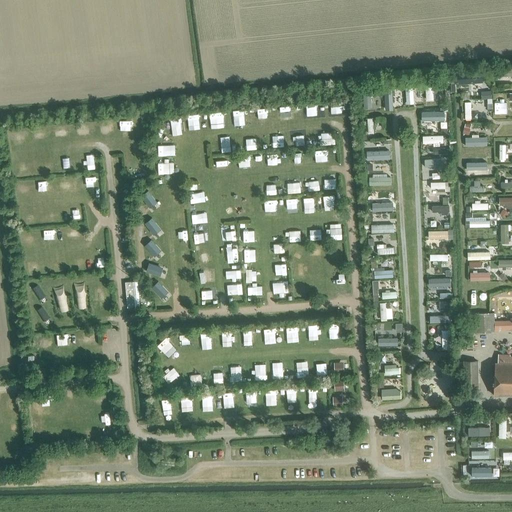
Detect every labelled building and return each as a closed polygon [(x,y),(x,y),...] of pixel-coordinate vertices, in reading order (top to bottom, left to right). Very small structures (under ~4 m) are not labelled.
[(499,75),(511,75),(511,67),(499,68),(499,75)] [(426,99),(440,99),(440,83),(426,83),(426,99)] [(407,84),(407,103),(415,103),(415,84),(407,84)] [(394,106),(394,87),(385,87),(385,106),(394,106)] [(373,107),(372,91),(364,91),(364,107),(373,107)] [(343,101),(332,101),(332,112),(343,112),(343,101)] [(312,115),(324,114),(324,102),(312,102),(312,115)] [(220,111),(221,125),(231,125),(231,110),(220,111)] [(445,120),(445,110),(422,110),(422,120),(445,120)] [(197,115),(198,125),(208,124),(207,114),(197,115)] [(179,129),(190,127),(189,116),(178,117),(179,129)] [(105,124),(106,134),(115,134),(114,124),(105,124)] [(500,130),(511,133),(511,127),(502,124),(500,130)] [(331,130),(318,131),(318,143),(332,142),(331,130)] [(307,143),(307,133),(298,133),(298,143),(307,143)] [(317,150),(317,161),(329,161),(329,149),(317,150)] [(368,159),(391,159),(391,149),(368,150),(368,159)] [(299,162),(307,162),(307,151),(299,151),(299,162)] [(292,153),(278,153),(279,167),(292,167),(292,153)] [(261,165),(272,164),(272,154),(260,155),(261,165)] [(251,166),(251,156),(240,156),(240,166),(251,166)] [(443,158),(425,158),(426,166),(443,165),(443,158)] [(370,173),(370,184),(393,184),(393,173),(370,173)] [(59,179),(59,188),(71,188),(71,178),(59,179)] [(321,179),(322,189),(333,187),(332,178),(321,179)] [(470,180),(470,191),(484,191),(484,179),(470,180)] [(511,187),(511,179),(502,180),(502,188),(511,187)] [(425,194),(449,195),(450,181),(426,180),(425,194)] [(283,192),(294,191),(294,181),(283,181),(283,192)] [(264,194),(274,194),(273,184),(264,185),(264,194)] [(151,207),(158,201),(150,190),(143,196),(151,207)] [(191,202),(206,200),(205,191),(191,192),(191,202)] [(321,196),(323,210),(335,209),(333,194),(321,196)] [(500,204),(511,203),(511,195),(500,196),(500,204)] [(265,212),(274,212),(274,200),(265,200),(265,212)] [(473,200),(473,208),(489,208),(489,200),(473,200)] [(503,209),(500,214),(505,218),(509,213),(503,209)] [(155,234),(162,228),(153,216),(146,222),(155,234)] [(236,231),(220,232),(221,241),(237,240),(236,231)] [(153,238),(146,244),(156,256),(163,249),(153,238)] [(388,243),(378,243),(378,253),(395,253),(395,246),(388,246),(388,243)] [(228,249),(228,257),(238,257),(238,249),(228,249)] [(207,252),(198,254),(200,262),(209,260),(207,252)] [(511,257),(499,258),(499,266),(511,265),(511,257)] [(150,262),(147,271),(166,277),(169,268),(150,262)] [(286,263),(276,264),(277,275),(287,274),(286,263)] [(258,267),(246,267),(247,280),(258,280),(258,267)] [(201,270),(202,281),(211,280),(210,269),(201,270)] [(502,273),(499,277),(504,282),(508,278),(502,273)] [(432,285),(448,284),(448,277),(432,277),(432,285)] [(127,307),(135,306),(135,305),(139,304),(139,306),(147,305),(145,280),(125,282),(127,307)] [(159,280),(153,287),(166,300),(173,294),(159,280)] [(233,293),(243,293),(243,284),(233,284),(233,293)] [(203,298),(218,298),(217,287),(203,288),(203,298)] [(382,292),(383,298),(398,296),(397,290),(382,292)] [(381,301),(381,319),(392,319),(392,301),(381,301)] [(467,313),(467,332),(487,331),(487,312),(467,313)] [(452,321),(451,314),(431,314),(431,322),(452,321)] [(511,320),(494,321),(494,331),(511,328),(511,320)] [(307,325),(307,335),(316,335),(316,324),(307,325)] [(297,326),(284,326),(284,340),(297,340),(297,326)] [(223,331),(223,342),(237,342),(236,331),(223,331)] [(397,331),(378,333),(379,344),(398,341),(397,331)] [(439,331),(439,346),(451,345),(451,331),(439,331)] [(183,335),(183,346),(194,346),(194,335),(183,335)] [(495,363),(494,395),(511,395),(511,355),(507,356),(507,354),(498,354),(498,363),(495,363)] [(463,361),(464,391),(478,391),(478,361),(463,361)] [(284,377),(283,362),(273,362),(273,377),(284,377)] [(344,362),(334,362),(334,371),(344,371),(344,362)] [(399,363),(385,364),(386,373),(399,372),(399,363)] [(190,383),(200,383),(200,368),(190,368),(190,383)] [(267,370),(257,370),(257,379),(267,378),(267,370)] [(209,382),(221,382),(221,373),(209,373),(209,382)] [(344,381),(334,381),(335,391),(344,390),(344,381)] [(382,398),(402,398),(402,387),(382,387),(382,398)] [(288,388),(289,400),(297,400),(297,388),(288,388)] [(248,401),(255,402),(256,392),(248,391),(248,401)] [(214,395),(204,395),(205,404),(215,403),(214,395)] [(183,396),(183,406),(192,406),(191,396),(183,396)] [(342,396),(333,396),(333,405),(343,405),(342,396)] [(163,410),(174,408),(173,398),(161,400),(163,410)] [(469,426),(469,435),(491,434),(491,426),(469,426)] [(493,476),(493,467),(472,466),(472,475),(493,476)]
